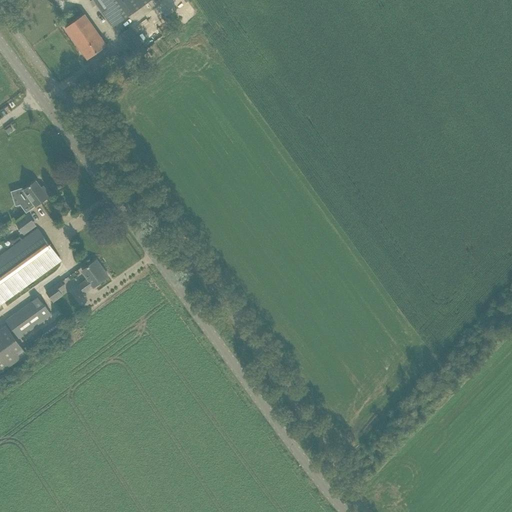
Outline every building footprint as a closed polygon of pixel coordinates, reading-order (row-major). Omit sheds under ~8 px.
[(93,0),(108,21),(113,27),(124,19),(151,0),(93,0)] [(84,14),(65,28),(87,59),(107,46),(84,14)] [(130,28),(121,34),(132,49),(138,58),(147,52),(145,49),(130,28)] [(20,204),(26,212),(35,206),(37,205),(41,204),(41,202),(50,196),(45,189),(43,190),(36,181),(24,190),(22,188),(14,190),(23,202),(20,204)] [(15,223),(23,235),(36,226),(27,213),(15,223)] [(0,303),(53,266),(61,260),(38,229),(30,235),(0,255),(0,303)] [(79,285),(84,293),(93,287),(94,287),(108,277),(103,270),(101,271),(94,262),(82,271),(87,279),(79,285)] [(53,287),(46,292),(49,297),(53,302),(63,295),(56,285),(53,287)] [(6,321),(18,338),(51,315),(38,297),(6,321)] [(0,330),(0,372),(26,353),(6,326),(0,330)]
